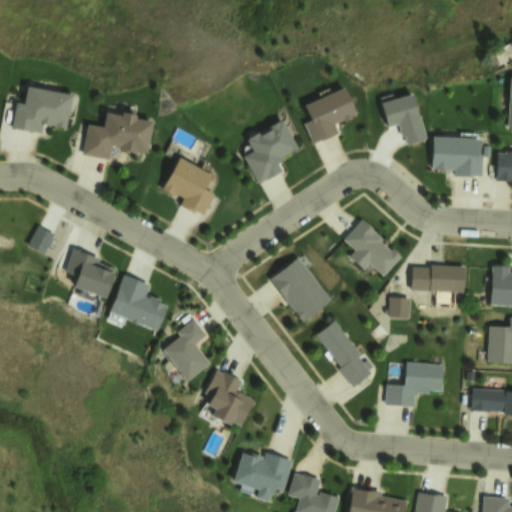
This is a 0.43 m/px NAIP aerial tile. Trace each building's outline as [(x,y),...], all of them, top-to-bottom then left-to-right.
[(302,104),(308,119),(301,122),(310,141),(318,137),(319,139),(336,132),(332,123),(354,113),(342,86),(302,104)] [(27,91),(24,105),(16,104),(10,129),(43,137),(43,125),(65,130),(71,100),(27,91)] [(413,95),(381,104),(384,117),(380,118),(383,131),(400,126),(403,137),(407,136),(410,144),(425,140),(413,95)] [(105,116),(103,129),(88,127),(83,157),(109,162),(111,147),(146,154),(150,128),(135,125),(136,118),(122,115),(119,122),(105,116)] [(280,117),(266,124),(269,128),(258,134),(256,130),(243,137),(250,150),(241,155),(256,183),(279,170),(275,162),(280,159),(279,156),(296,146),(280,117)] [(432,139),(432,171),(455,171),(455,179),(478,179),(479,140),(432,139)] [(511,153),(497,153),(496,183),(511,183),(511,153)] [(179,161),(164,192),(183,201),(180,208),(204,219),(214,198),(204,193),(212,176),(179,161)] [(359,219),(341,238),(352,249),(346,255),(361,269),(367,262),(380,274),(398,255),(389,247),(386,249),(377,240),(379,238),(359,219)] [(37,229),(52,237),(43,256),(27,248),(37,229)] [(75,287),(80,275),(65,269),(73,248),(98,258),(94,266),(114,274),(105,298),(75,287)] [(300,259),(271,282),(305,324),(334,301),(300,259)] [(409,266),(407,289),(461,292),(462,265),(427,263),(427,267),(409,266)] [(489,264),(487,304),(511,305),(511,271),(506,271),(507,265),(489,264)] [(124,277),(108,317),(158,337),(169,309),(156,304),(158,299),(148,295),(150,287),(124,277)] [(386,296),(385,317),(405,317),(405,297),(386,296)] [(511,316),(507,316),(507,325),(486,324),(484,360),(511,361),(511,316)] [(195,320),(178,332),(182,338),(163,353),(185,383),(211,364),(197,345),(207,338),(195,320)] [(335,324),(315,338),(353,391),(373,376),(335,324)] [(404,363),(444,365),(442,396),(413,395),(412,409),(384,407),(385,386),(403,387),(404,363)] [(216,367),(206,386),(212,390),(205,404),(212,408),(208,414),(226,424),(229,419),(237,424),(250,400),(233,391),(239,380),(216,367)] [(468,387),(502,388),(502,390),(511,390),(511,414),(500,414),(501,412),(467,410),(468,387)] [(230,480),(255,489),(252,497),(264,501),(267,492),(271,493),(272,490),(278,492),(289,459),(261,450),(260,454),(250,451),(249,454),(240,451),(230,480)] [(295,478),(289,496),(300,500),(296,511),(335,511),(340,501),(319,494),(316,500),(310,498),(315,484),(295,478)] [(343,511),(349,486),(357,488),(358,485),(379,489),(377,495),(404,500),(401,511),(343,511)] [(415,491),(411,511),(450,511),(441,510),(444,495),(428,492),(428,494),(415,491)] [(478,511),(479,495),(506,497),(506,505),(511,505),(511,511),(478,511)]
